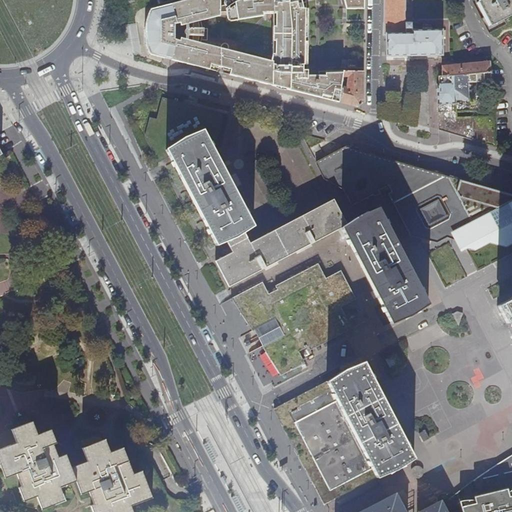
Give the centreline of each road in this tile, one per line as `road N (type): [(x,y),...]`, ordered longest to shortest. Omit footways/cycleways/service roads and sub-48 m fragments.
road 1 (primary): [(298,511),(264,468),(71,103),(61,75),(69,46)]
road 2 (primary): [(4,78),(158,357),(178,417),(229,511)]
road 3 (residential): [(69,46),(127,72),(183,78),(373,129)]
road 4 (track): [(374,66),(315,65),(316,20),(375,21)]
road 5 (residential): [(373,129),(384,143),(511,168)]
road 6 (residential): [(376,0),(373,129)]
